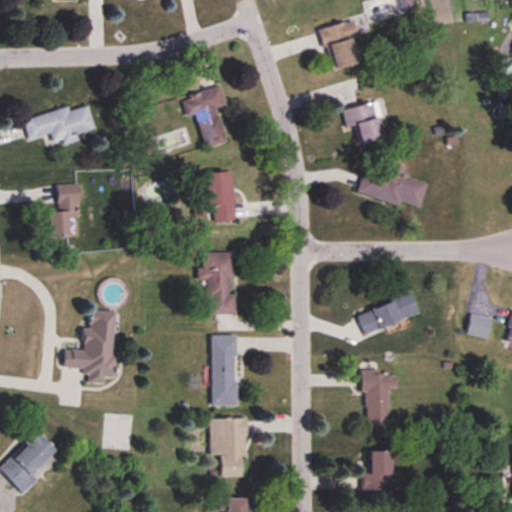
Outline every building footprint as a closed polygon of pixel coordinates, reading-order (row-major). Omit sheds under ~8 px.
[(361,65),(353,22),(318,28),(322,50),(329,49),(334,70),(361,65)] [(511,76),(511,77),(511,59),(499,59),(498,100),(511,100),(511,76)] [(195,114),(204,148),(226,143),(216,108),(224,106),(219,87),(180,97),(185,117),(195,114)] [(340,110),(345,128),(355,126),(360,145),(384,139),(375,102),(340,110)] [(49,135),(51,143),(60,140),(61,145),(77,140),(76,134),(94,129),(87,106),(67,111),(67,108),(21,120),(27,141),(49,135)] [(356,193),(418,210),(425,184),(401,177),(404,167),(389,162),(385,178),(362,171),(356,193)] [(201,174),(203,208),(211,207),(212,222),(234,221),(231,172),(201,174)] [(77,219),(77,185),(55,185),(56,211),(48,212),(48,237),(71,237),(71,219),(77,219)] [(206,281),(206,314),(235,314),(235,292),(232,292),(232,254),(198,254),(198,281),(206,281)] [(363,334),(418,315),(410,293),(355,313),(363,334)] [(511,342),(511,310),(503,340),(511,342)] [(114,312),(89,311),(88,328),(82,328),(81,350),(63,349),(62,368),(84,368),(84,384),(104,384),(104,378),(113,378),(114,312)] [(465,335),(487,340),(491,319),(470,314),(465,335)] [(210,405),(235,405),(236,335),(210,335),(210,405)] [(388,425),(388,389),(395,389),(395,371),(362,371),(362,425),(388,425)] [(208,418),(208,456),(219,456),(219,478),(244,478),(243,418),(208,418)] [(56,453),(35,431),(0,463),(0,474),(15,491),(56,453)] [(391,452),(369,452),(369,490),(391,490),(391,452)] [(249,511),(249,499),(225,500),(224,511),(249,511)]
